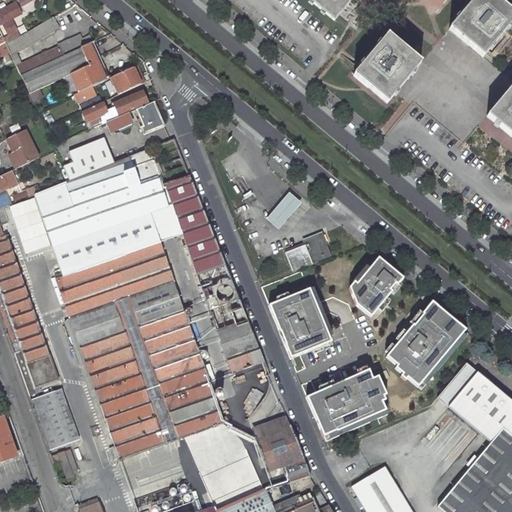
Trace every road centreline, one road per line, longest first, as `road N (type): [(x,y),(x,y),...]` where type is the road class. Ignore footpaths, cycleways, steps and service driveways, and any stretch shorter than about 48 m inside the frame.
road 1 (unclassified): [(201,74),(181,113),(348,511)]
road 2 (primary): [(511,277),(179,0)]
road 3 (primary): [(201,74),(511,335)]
road 4 (unknown): [(35,254),(109,477)]
road 5 (unclassified): [(0,344),(59,511)]
road 6 (unknown): [(109,477),(232,440)]
